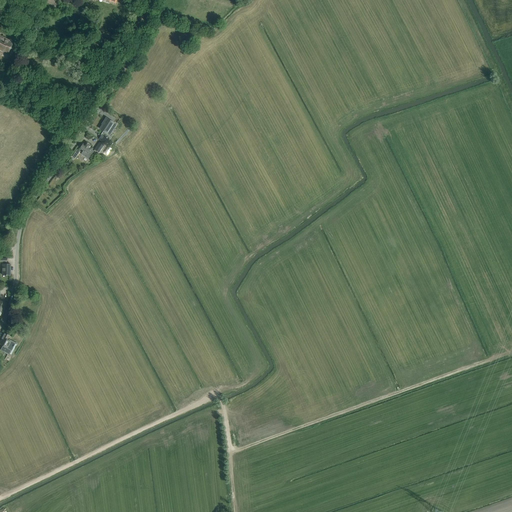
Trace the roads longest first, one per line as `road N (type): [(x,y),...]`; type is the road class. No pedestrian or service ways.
road 1 (unclassified): [(0,327),(24,207),(101,102),(151,0)]
road 2 (track): [(233,511),(219,394),(0,500)]
